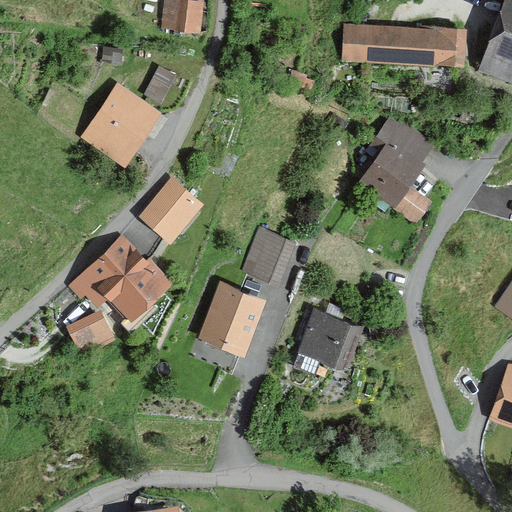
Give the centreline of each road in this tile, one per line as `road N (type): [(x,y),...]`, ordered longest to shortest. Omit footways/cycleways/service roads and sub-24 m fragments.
road 1 (track): [(221,0),(213,52),(167,160),(109,234),(0,337)]
road 2 (unclassified): [(396,511),(326,483),(243,475),(162,475),(86,496),(63,511)]
